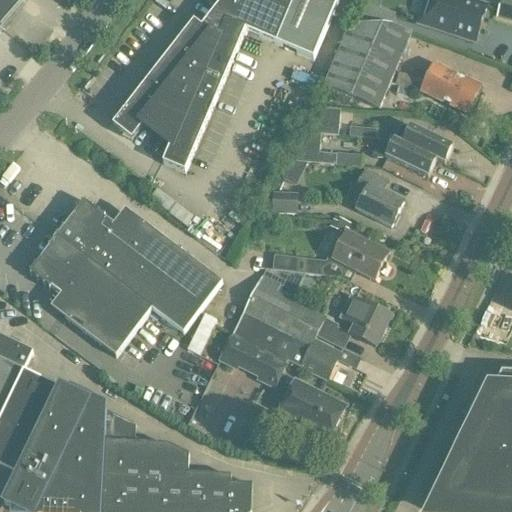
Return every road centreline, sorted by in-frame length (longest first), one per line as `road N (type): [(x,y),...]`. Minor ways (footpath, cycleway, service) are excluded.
road 1 (residential): [(344,511),(511,179)]
road 2 (unknown): [(49,85),(172,171),(204,182),(214,176),(264,69)]
road 3 (unclassified): [(0,138),(112,0)]
